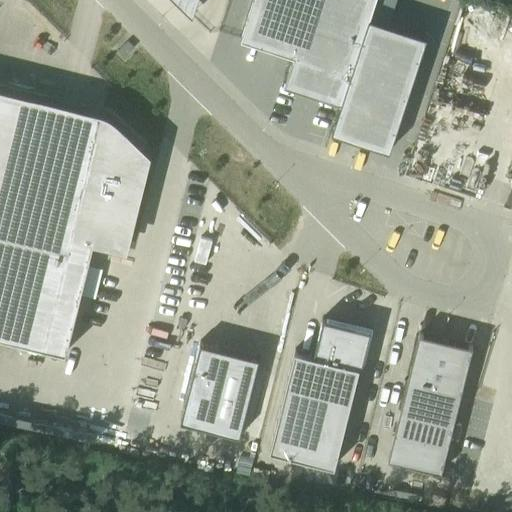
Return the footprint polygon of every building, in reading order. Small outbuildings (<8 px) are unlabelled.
[(179,0),(194,14),(197,3),(198,0),(179,0)] [(251,0),(240,35),(293,53),(284,80),(340,98),(331,127),(389,146),(426,31),(369,13),(372,0),(251,0)] [(0,83),(0,332),(44,343),(67,349),(95,232),(122,239),(123,239),(146,146),(141,142),(107,110),(101,108),(0,83)] [(295,345),(271,445),(336,461),(360,361),(362,362),(371,325),(323,313),(314,350),(295,345)] [(419,328),(389,453),(443,467),(473,341),(469,340),(468,344),(423,333),(424,329),(419,328)] [(200,341),(181,420),(241,434),(260,356),(200,341)]
